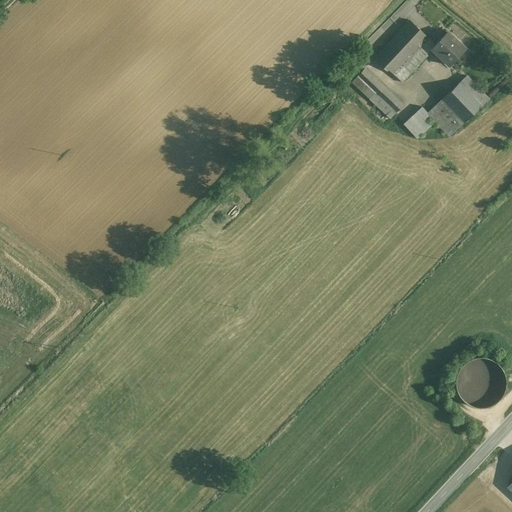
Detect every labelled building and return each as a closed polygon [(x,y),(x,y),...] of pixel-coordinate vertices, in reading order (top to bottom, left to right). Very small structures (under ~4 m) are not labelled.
[(408,19),(374,57),(402,82),(427,55),(426,55),(432,49),(431,49),(435,45),(408,19)] [(435,45),(431,49),(432,49),(450,65),(466,49),(447,31),(435,45)] [(390,118),(403,104),(364,69),(351,82),(390,118)] [(466,75),(427,113),(429,116),(449,137),(488,99),(466,75)] [(427,113),(421,106),(403,123),(416,138),(430,125),(425,119),(429,116),(427,113)] [(485,409),(493,406),(500,401),(504,394),(506,385),(505,376),(501,368),(494,362),(486,358),(477,358),(469,360),(462,365),(457,372),(454,380),(454,388),(457,396),(462,403),(469,407),(477,410),(485,409)]
